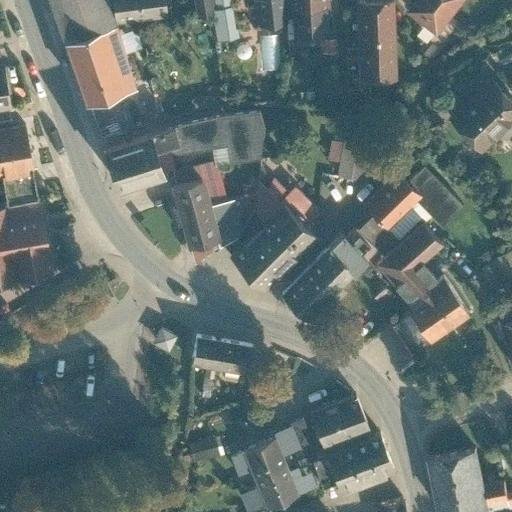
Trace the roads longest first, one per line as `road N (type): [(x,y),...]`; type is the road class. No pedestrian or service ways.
road 1 (secondary): [(254,316),(163,277),(121,228),(82,156),(28,0)]
road 2 (residential): [(394,163),(254,316)]
road 3 (secondary): [(404,428),(391,399),(353,362),(254,316)]
